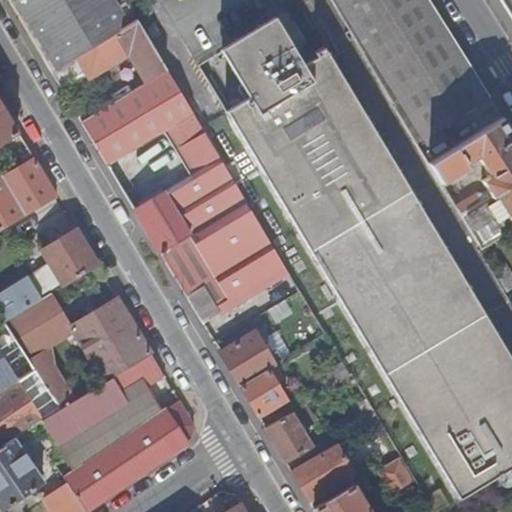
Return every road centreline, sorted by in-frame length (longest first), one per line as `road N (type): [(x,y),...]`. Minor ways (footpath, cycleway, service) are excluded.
road 1 (residential): [(239,446),(0,44)]
road 2 (residential): [(239,446),(138,511)]
